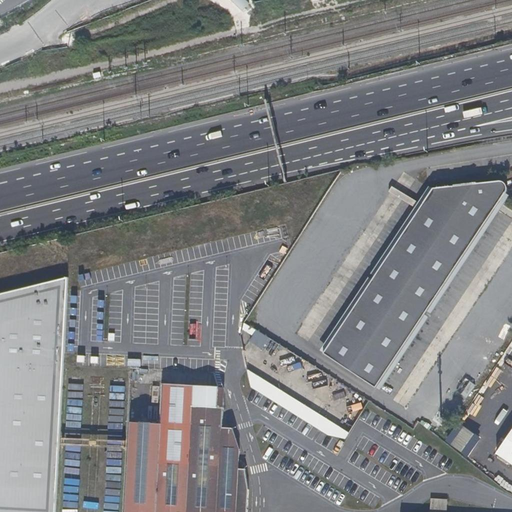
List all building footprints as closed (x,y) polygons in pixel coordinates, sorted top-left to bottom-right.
[(501,181),(493,182),(494,186),(498,200),(502,202),(507,194),(501,181)] [(494,186),(493,182),(435,187),(324,353),(376,389),(502,202),(498,200),(494,186)] [(55,511),(67,284),(0,300),(0,511),(55,511)] [(263,349),(270,337),(255,329),(248,341),(263,349)] [(511,344),(509,343),(494,364),(511,376),(511,344)] [(348,433),(246,369),(250,387),(326,435),(344,439),(348,433)] [(161,415),(160,424),(189,426),(190,406),(217,407),(218,387),(162,384),(161,404),(161,415)] [(160,424),(141,423),(129,423),(123,511),(246,511),(247,492),(242,470),(235,469),(237,449),(232,429),(222,428),(223,408),(222,408),(217,407),(190,406),(189,426),(160,424)] [(141,416),(141,423),(160,424),(161,415),(156,414),(156,417),(141,416)] [(511,432),(495,457),(511,468),(511,432)] [(446,511),(447,499),(429,497),(428,511),(446,511)]
